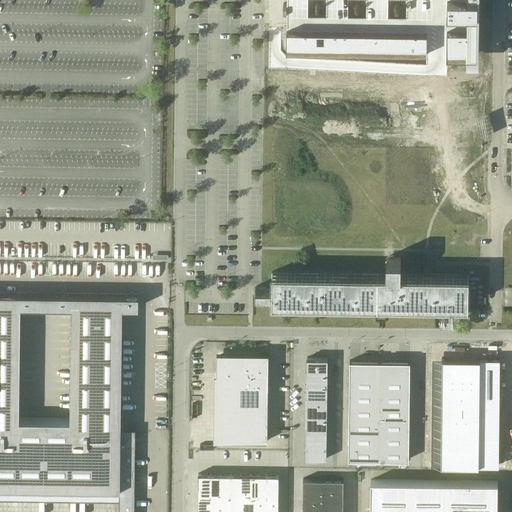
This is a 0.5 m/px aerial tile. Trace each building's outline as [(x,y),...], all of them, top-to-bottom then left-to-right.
[(447,0),(447,3),(447,11),(478,12),(477,0),(447,0)] [(446,53),(457,54),(467,54),(477,54),(478,16),(477,16),(467,16),(467,26),(457,26),(447,26),(446,53)] [(287,26),(286,46),(297,47),(307,47),(317,47),(327,47),(337,47),(347,47),(357,47),(367,47),(377,48),(387,48),(397,48),(407,48),(417,48),(427,48),(428,27),(427,27),(417,27),(407,27),(397,27),(387,27),(377,27),(367,27),(357,27),(347,26),(337,26),(327,26),(317,26),(307,26),(297,26),(287,26)] [(366,70),(377,70),(387,70),(397,70),(407,70),(427,70),(427,59),(407,59),(397,59),(387,59),(377,58),(367,58),(366,70)] [(255,287),(255,294),(272,294),(272,303),(376,304),(378,304),(385,305),(390,304),(415,305),(449,305),(449,312),(440,312),(440,319),(453,319),(453,313),(453,305),(455,305),(468,305),(469,299),(469,297),(469,275),(460,275),(459,275),(432,275),(425,275),(401,274),(401,258),(394,258),(388,257),(387,257),(386,257),(386,264),(386,274),(273,273),(273,282),(273,283),(273,287),(272,287),(255,287)] [(0,487),(58,488),(120,489),(119,500),(119,511),(134,511),(135,509),(135,505),(135,501),(135,497),(135,493),(135,489),(135,485),(135,480),(135,476),(135,472),(135,468),(135,464),(135,460),(136,456),(136,452),(136,448),(136,444),(136,441),(127,441),(127,434),(121,434),(121,428),(121,425),(121,421),(121,417),(121,413),(121,409),(121,405),(121,401),(122,397),(122,393),(122,389),(122,385),(122,381),(122,377),(122,373),(122,369),(122,365),(122,361),(122,357),(122,352),(122,349),(122,345),(122,341),(122,337),(122,333),(122,329),(122,325),(122,321),(123,317),(123,313),(123,309),(123,307),(139,307),(139,295),(56,293),(37,293),(0,292),(0,487)] [(215,353),(215,359),(215,377),(219,377),(221,377),(220,441),(266,441),(267,353),(257,353),(215,353)] [(500,358),(442,357),(441,465),(499,466),(500,358)] [(307,358),(307,372),(328,373),(328,358),(307,358)] [(350,361),(349,459),(409,460),(410,361),(408,361),(395,361),(395,360),(390,360),(390,361),(382,361),(377,361),(369,361),(369,360),(364,360),(364,361),(352,361),(350,361)] [(307,372),(306,384),(327,385),(328,373),(307,372)] [(306,384),(306,396),(327,397),(327,385),(306,384)] [(306,396),(306,410),(327,411),(327,397),(306,396)] [(306,410),(306,418),(327,419),(327,411),(306,410)] [(306,418),(306,428),(327,429),(327,419),(306,418)] [(306,428),(306,438),(327,439),(327,429),(306,428)] [(306,438),(306,446),(327,447),(327,439),(306,438)] [(306,446),(305,459),(326,459),(327,447),(306,446)] [(198,473),(197,511),(277,511),(278,474),(198,473)] [(303,479),(302,511),(343,511),(344,479),(303,479)] [(497,511),(498,481),(371,481),(370,511),(497,511)]
